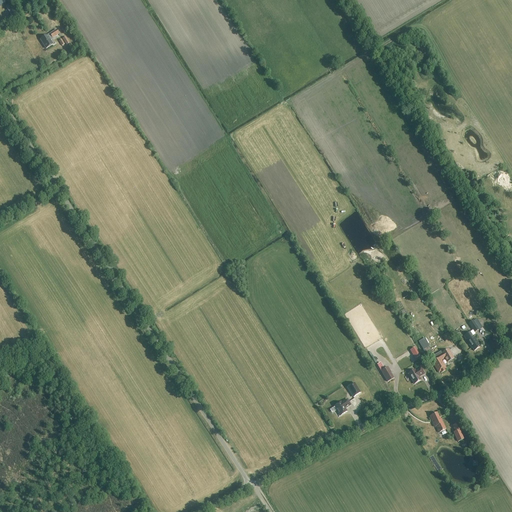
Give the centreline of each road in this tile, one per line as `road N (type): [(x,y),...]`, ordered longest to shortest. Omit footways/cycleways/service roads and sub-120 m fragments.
road 1 (unclassified): [(250,484),(0,100)]
road 2 (unclassified): [(250,484),(467,381),(511,342)]
